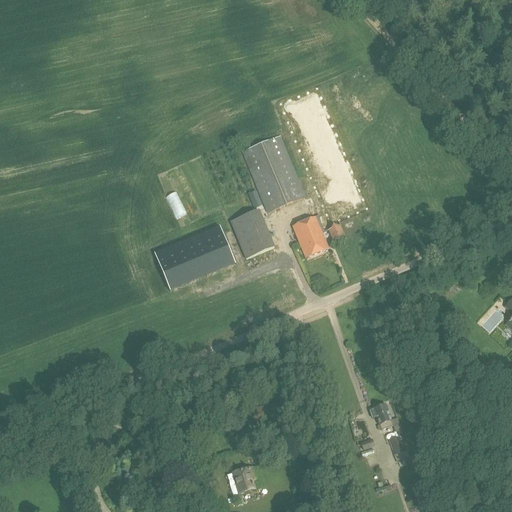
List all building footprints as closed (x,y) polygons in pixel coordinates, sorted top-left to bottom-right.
[(315,85),(278,100),(327,221),(364,205),(315,85)] [(242,153),(267,214),(306,198),(281,137),(242,153)] [(259,199),(251,202),(254,209),(262,206),(259,199)] [(230,223),(246,260),(275,248),(260,211),(230,223)] [(328,249),(322,234),(316,219),(294,228),(306,258),(328,249)] [(219,226),(154,253),(170,292),(234,265),(219,226)] [(340,226),(329,231),(333,241),(344,236),(340,226)] [(498,345),(511,334),(511,333),(508,329),(494,339),(498,345)] [(247,411),(251,425),(278,417),(278,416),(288,413),(285,401),(275,404),(275,403),(247,411)] [(382,431),(393,426),(392,423),(386,406),(370,412),(373,419),(377,418),(380,426),(382,431)] [(397,438),(389,441),(397,464),(410,459),(408,451),(402,453),(397,438)] [(361,444),(364,451),(375,447),(372,440),(361,444)] [(361,453),(363,458),(375,454),(373,449),(361,453)] [(381,453),(370,457),(372,462),(383,458),(381,453)] [(373,471),(383,466),(382,462),(371,467),(373,471)] [(404,467),(406,476),(416,474),(414,465),(404,467)] [(234,475),(240,495),(258,489),(252,467),(243,469),(244,472),(234,475)] [(147,479),(153,499),(166,495),(160,475),(147,479)]
